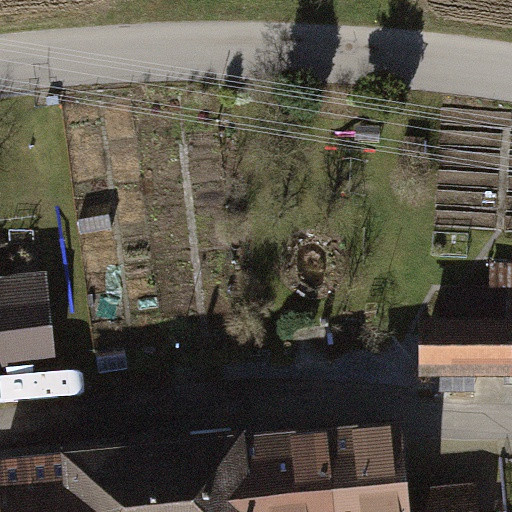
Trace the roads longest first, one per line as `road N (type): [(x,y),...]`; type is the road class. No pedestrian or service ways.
road 1 (residential): [(0,67),(268,47),(511,76)]
road 2 (track): [(0,438),(303,407),(511,416)]
